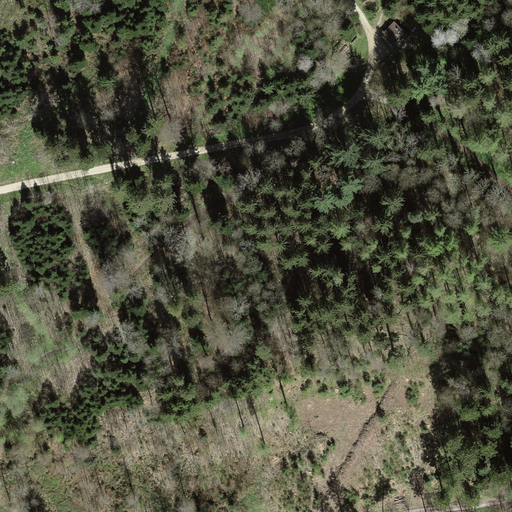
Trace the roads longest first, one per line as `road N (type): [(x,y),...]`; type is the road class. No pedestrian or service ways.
road 1 (track): [(291,134),(0,189)]
road 2 (track): [(511,186),(366,83)]
road 3 (track): [(370,39),(366,83),(329,117),(291,134)]
